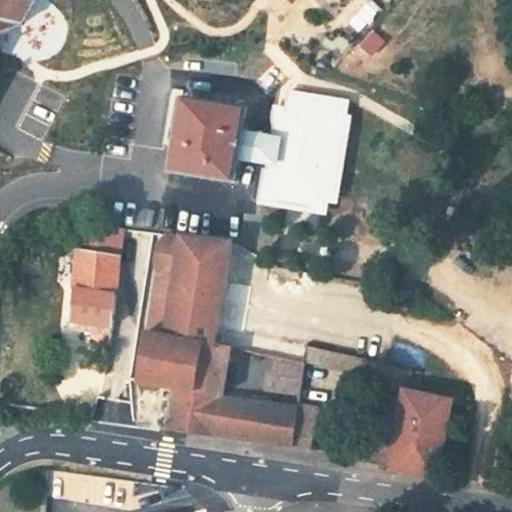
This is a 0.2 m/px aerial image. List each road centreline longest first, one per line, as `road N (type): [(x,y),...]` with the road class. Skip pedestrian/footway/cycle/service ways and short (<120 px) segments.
road 1 (residential): [(249,473),(511,510)]
road 2 (residential): [(6,454),(42,443),(249,473)]
